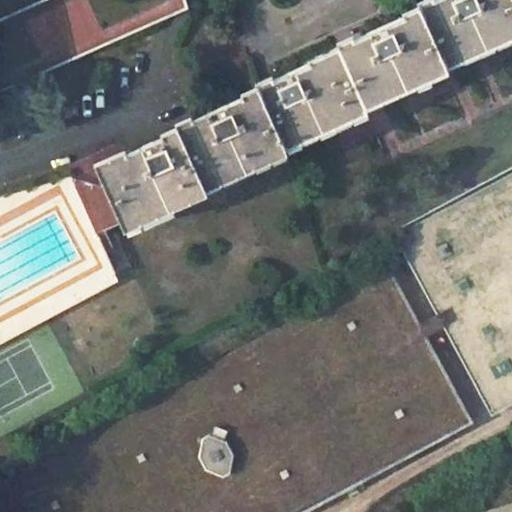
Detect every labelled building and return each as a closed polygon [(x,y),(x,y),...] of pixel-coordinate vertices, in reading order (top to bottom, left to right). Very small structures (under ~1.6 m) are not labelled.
[(511,0),(419,0),(413,3),(414,6),(444,70),(511,38),(511,0)] [(364,112),(441,76),(439,73),(444,70),(414,6),(398,13),(400,16),(352,38),(351,35),(332,43),(334,46),(364,112)] [(271,79),(269,75),(253,83),(255,89),(284,153),(366,114),(364,112),(334,46),(305,60),(306,63),(271,79)] [(123,231),(204,193),(203,191),(284,153),(255,89),(173,128),(174,130),(93,168),(123,231)] [(511,173),(394,237),(490,414),(511,402),(511,173)] [(306,511),(472,423),(385,262),(26,459),(0,472),(0,511),(306,511)]
